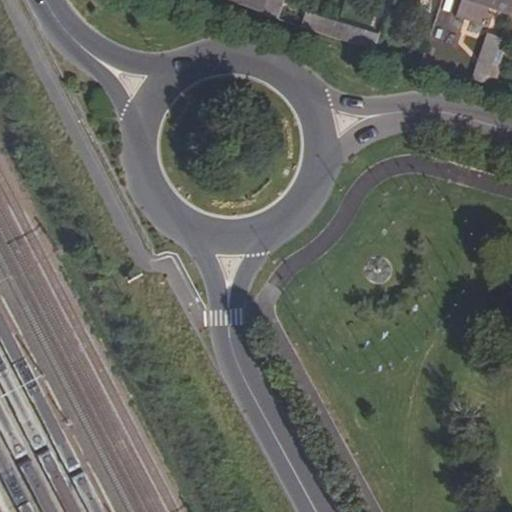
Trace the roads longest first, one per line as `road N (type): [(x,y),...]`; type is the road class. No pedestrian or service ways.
road 1 (secondary): [(317,511),(240,370),(227,317),(223,233)]
road 2 (secondary): [(140,130),(149,188),(194,227),(223,233)]
road 3 (residential): [(410,111),(285,84)]
road 4 (secondary): [(223,233),(248,230),(290,203),(311,158)]
